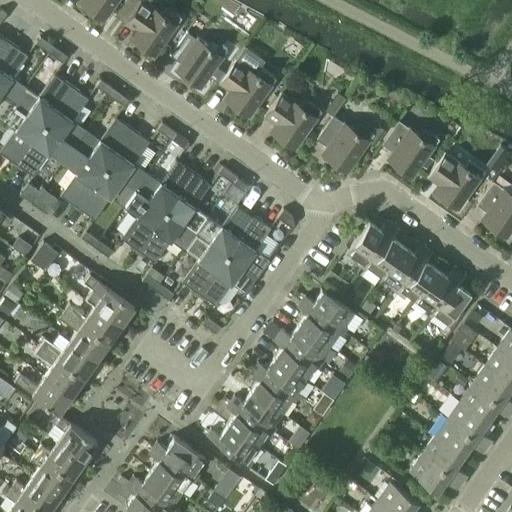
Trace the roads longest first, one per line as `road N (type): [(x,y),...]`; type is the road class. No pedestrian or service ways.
road 1 (residential): [(322,208),(29,0)]
road 2 (residential): [(221,349),(0,199)]
road 3 (residential): [(511,283),(382,189),(322,208)]
road 4 (residential): [(322,208),(221,349)]
